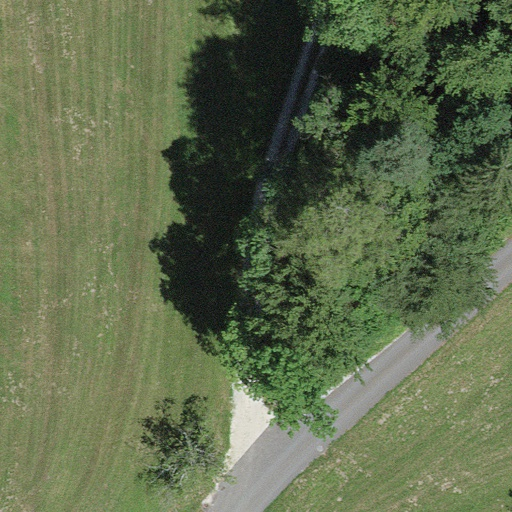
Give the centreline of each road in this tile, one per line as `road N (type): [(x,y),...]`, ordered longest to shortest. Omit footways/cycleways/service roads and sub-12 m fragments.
road 1 (track): [(325,0),(247,264),(240,371),(260,467)]
road 2 (residential): [(229,511),(260,467),(511,246)]
